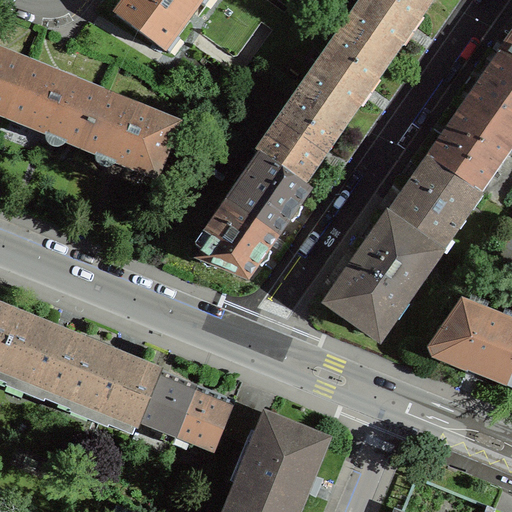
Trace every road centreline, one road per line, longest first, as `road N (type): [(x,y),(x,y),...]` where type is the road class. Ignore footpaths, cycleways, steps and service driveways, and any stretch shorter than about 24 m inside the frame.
road 1 (residential): [(253,345),(498,0)]
road 2 (tertiary): [(253,345),(0,241)]
road 3 (tertiary): [(393,404),(253,345)]
road 4 (tertiary): [(511,453),(393,404)]
